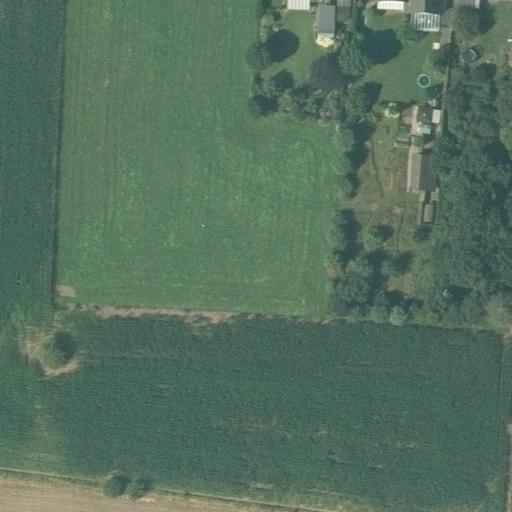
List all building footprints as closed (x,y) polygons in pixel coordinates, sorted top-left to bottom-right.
[(377,0),(378,3),(408,5),(407,14),(441,15),(441,0),(377,0)] [(477,0),(453,0),(453,8),(477,9),(477,0)] [(319,6),(319,36),(335,36),(335,6),(319,6)] [(400,128),(415,130),(419,105),(403,103),(400,128)] [(412,190),(436,191),(437,156),(412,155),(412,190)]
